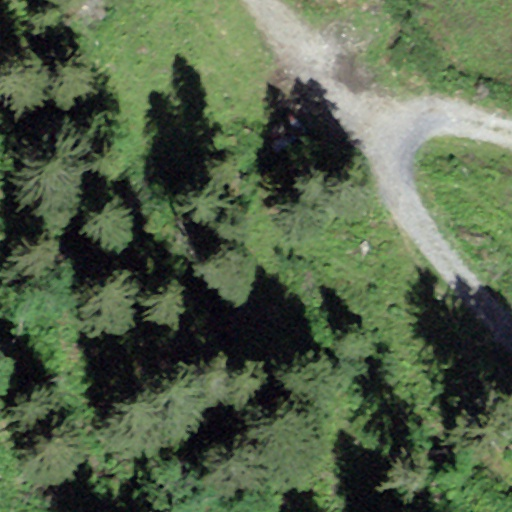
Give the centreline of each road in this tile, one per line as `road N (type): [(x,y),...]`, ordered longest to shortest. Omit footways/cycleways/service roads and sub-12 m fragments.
road 1 (track): [(511,315),(411,225),(356,120)]
road 2 (track): [(356,120),(449,117),(511,133)]
road 3 (track): [(356,120),(282,0)]
